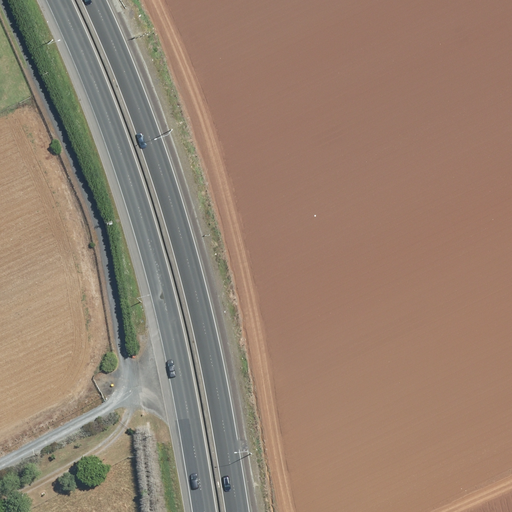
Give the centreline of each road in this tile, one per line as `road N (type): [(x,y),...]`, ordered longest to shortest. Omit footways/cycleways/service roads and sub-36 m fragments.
road 1 (motorway): [(201,511),(165,306),(59,0)]
road 2 (motorway): [(96,0),(204,325),(234,511)]
road 3 (track): [(0,436),(98,385),(121,400)]
